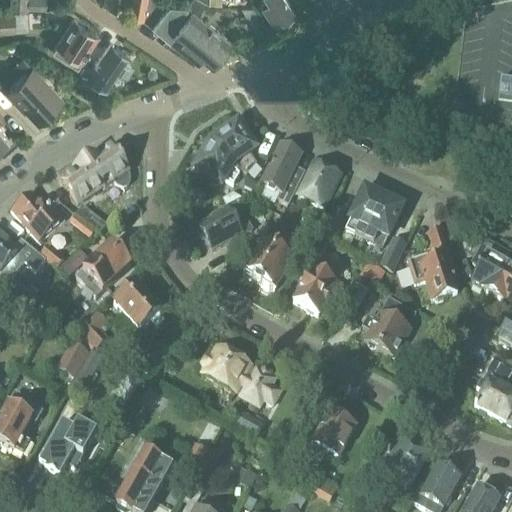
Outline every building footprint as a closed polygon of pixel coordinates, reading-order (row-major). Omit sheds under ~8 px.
[(29,11),(29,0),(11,0),(11,12),(29,12),(29,11)] [(29,0),(29,11),(47,11),(47,0),(29,0)] [(142,21),(145,0),(133,0),(130,19),(142,21)] [(197,65),(199,62),(202,59),(211,66),(221,54),(201,39),(200,35),(196,31),(196,27),(188,21),(188,20),(186,18),(191,11),(187,7),(186,6),(171,5),(154,0),(145,0),(142,21),(152,29),(153,27),(168,39),(167,41),(196,64),(197,65)] [(191,11),(186,18),(188,20),(188,21),(196,27),(196,31),(200,35),(201,39),(221,54),(226,55),(229,52),(232,48),(230,43),(196,15),(202,8),(211,15),(216,8),(209,8),(209,7),(204,5),(195,0),(192,0),(187,7),(191,11)] [(263,0),(263,9),(273,24),(280,19),(281,20),(294,11),(285,0),(263,0)] [(511,0),(482,0),(423,45),(395,109),(511,157),(511,0)] [(0,35),(16,35),(15,15),(0,15),(0,35)] [(59,44),(57,46),(53,53),(78,69),(82,62),(98,37),(74,21),(62,39),(58,37),(55,42),(59,44)] [(89,79),(110,88),(130,58),(110,45),(93,70),(95,71),(89,79)] [(38,125),(63,101),(33,69),(6,94),(23,113),(25,111),(38,125)] [(208,146),(232,168),(236,166),(244,174),(253,167),(247,158),(253,154),(252,152),(253,149),(249,143),(246,143),(236,129),(234,131),(232,128),(220,136),(222,139),(216,143),(215,142),(208,146)] [(0,146),(8,140),(0,129),(0,146)] [(232,168),(208,146),(205,152),(206,153),(202,159),(200,157),(192,170),(195,172),(193,174),(208,183),(208,187),(214,190),(217,189),(219,190),(223,184),(232,190),(238,180),(230,172),(232,168)] [(112,184),(126,175),(110,150),(102,156),(104,158),(97,161),(95,158),(73,173),(75,176),(62,185),(77,207),(102,191),(104,194),(114,187),(112,184)] [(280,150),(261,188),(279,197),(276,204),(287,209),(297,189),(287,184),(299,160),(280,150)] [(312,169),(297,200),(324,213),(339,182),(335,180),(334,177),(328,174),(325,176),(312,169)] [(362,244),(383,201),(366,192),(364,196),(363,195),(344,235),(362,244)] [(38,248),(64,224),(52,210),(49,213),(48,212),(45,215),(30,198),(10,215),(38,248)] [(383,201),(362,244),(381,253),(400,213),(399,212),(401,209),(383,201)] [(197,233),(210,256),(228,246),(229,248),(241,241),(241,240),(251,235),(236,208),(209,223),(211,225),(197,233)] [(290,208),(284,221),(292,225),(299,212),(290,208)] [(318,243),(331,250),(345,221),(333,215),(318,243)] [(97,221),(89,230),(98,238),(106,229),(97,221)] [(242,277),(274,295),(292,263),(269,250),(275,239),(262,231),(255,243),(261,246),(242,277)] [(456,297),(446,266),(452,264),(442,234),(425,240),(431,257),(406,265),(414,290),(424,286),(430,306),(456,297)] [(0,262),(17,276),(23,269),(34,277),(44,265),(20,245),(13,253),(0,242),(0,262)] [(315,242),(303,263),(313,268),(325,248),(315,242)] [(494,300),(509,271),(511,264),(511,261),(484,245),(473,264),(480,268),(470,286),(494,300)] [(64,263),(47,248),(38,259),(55,273),(64,263)] [(403,257),(390,250),(379,274),(392,280),(403,257)] [(75,283),(94,303),(129,272),(110,251),(75,283)] [(58,273),(66,283),(82,267),(84,269),(89,265),(79,254),(58,273)] [(17,276),(0,262),(0,286),(4,290),(7,288),(17,276)] [(376,272),(365,267),(358,279),(369,284),(376,272)] [(305,284),(298,296),(292,306),(317,321),(340,280),(323,271),(319,278),(305,270),(298,280),(305,284)] [(509,271),(494,300),(511,310),(511,271),(511,273),(509,271)] [(6,301),(27,313),(35,299),(15,287),(6,301)] [(356,317),(368,296),(354,287),(341,309),(356,317)] [(113,308),(137,336),(160,316),(135,289),(113,308)] [(22,322),(2,310),(0,312),(0,326),(15,335),(22,322)] [(104,341),(97,334),(104,327),(94,316),(75,334),(93,352),(104,341)] [(363,345),(394,363),(410,337),(378,318),(374,327),(367,323),(361,333),(368,337),(363,345)] [(511,322),(511,321),(497,344),(511,352),(511,322)] [(72,349),(48,389),(66,401),(90,358),(72,349)] [(239,401),(259,412),(274,384),(216,351),(200,378),(235,398),(240,390),(244,392),(239,401)] [(70,397),(81,403),(105,363),(93,356),(70,397)] [(511,377),(491,365),(476,393),(482,396),(473,411),(505,429),(505,428),(511,431),(511,428),(511,418),(511,416),(511,397),(494,387),(496,383),(505,389),(511,377)] [(21,442),(31,424),(34,426),(40,416),(27,408),(15,401),(9,412),(6,410),(0,420),(0,422),(1,423),(0,425),(0,448),(13,455),(14,454),(22,459),(29,447),(21,442)] [(231,429),(256,443),(264,431),(239,416),(231,429)] [(325,456),(337,463),(355,431),(329,416),(311,449),(312,449),(306,459),(319,467),(325,456)] [(44,457),(37,470),(44,474),(43,476),(57,484),(65,469),(73,474),(81,460),(90,444),(64,429),(55,444),(50,441),(42,456),(44,457)] [(404,452),(391,444),(374,474),(375,474),(371,481),(384,489),(388,482),(408,493),(425,463),(404,452)] [(206,456),(194,449),(178,477),(190,484),(206,456)] [(202,466),(190,489),(206,494),(217,475),(202,466)] [(110,492),(103,504),(113,510),(113,511),(115,511),(148,511),(158,494),(164,483),(137,467),(119,498),(110,492)] [(435,471),(420,500),(416,498),(411,507),(420,511),(442,511),(458,484),(435,471)] [(245,478),(239,488),(249,494),(255,484),(245,478)] [(494,511),(498,506),(475,493),(463,511),(494,511)]
